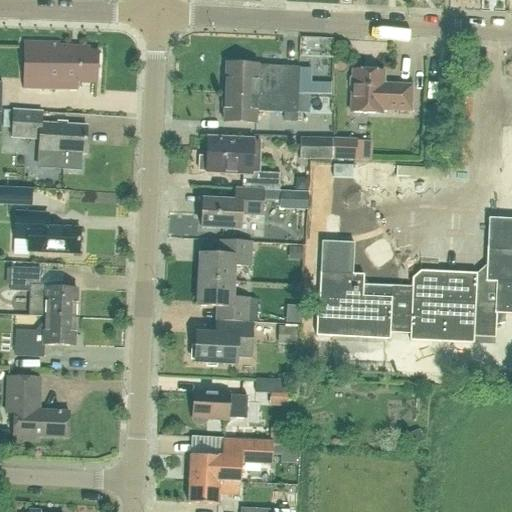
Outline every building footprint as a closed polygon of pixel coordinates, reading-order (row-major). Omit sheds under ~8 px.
[(78,83),(97,84),(98,51),(89,51),(90,47),(60,47),(60,44),(24,43),(23,89),(62,91),(62,87),(78,88),(78,83)] [(473,58),(463,58),(462,68),(473,69),(473,58)] [(284,98),(298,99),(299,68),(226,64),(224,95),(271,98),(272,93),(284,94),(284,98)] [(411,112),(412,86),(394,85),(394,89),(383,88),(384,73),(352,71),(352,77),(350,79),(349,87),(351,89),(350,113),(382,115),(382,111),(411,112)] [(271,98),(224,95),(224,97),(221,101),(221,107),(224,110),(223,123),(256,124),(257,113),(283,114),(283,113),(297,114),(298,99),(284,98),(284,94),(272,93),(271,98)] [(473,168),(474,99),(456,98),(455,168),(473,168)] [(425,162),(442,163),(445,111),(428,110),(425,162)] [(39,152),(85,155),(86,127),(37,124),(37,114),(43,114),(43,113),(14,111),(12,138),(40,140),(39,152)] [(249,174),(250,150),(251,141),(207,139),(206,159),(201,159),(201,170),(206,170),(206,173),(236,175),(236,173),(249,174)] [(299,160),(332,160),(332,158),(347,159),(348,144),(332,143),(332,140),(300,139),(299,160)] [(250,173),(249,191),(279,192),(280,174),(250,173)] [(39,174),(38,191),(58,192),(59,175),(39,174)] [(279,201),(279,192),(249,191),(235,191),(235,203),(202,201),(201,229),(239,231),(240,215),(261,216),(262,200),(279,201)] [(28,252),(79,255),(80,229),(60,228),(60,227),(41,226),(42,213),(16,212),(14,240),(28,240),(28,252)] [(511,221),(489,220),(487,250),(486,268),(475,276),(419,273),(411,280),(410,288),(363,285),(364,276),(352,275),(354,245),(322,243),(319,300),(317,299),(315,336),(389,340),(389,334),(409,335),(409,341),(494,346),(494,340),(495,340),(496,315),(497,315),(496,324),(503,323),(504,314),(511,314),(511,221)] [(200,255),(198,282),(233,283),(234,267),(250,268),(251,244),(220,242),(219,256),(200,255)] [(44,317),(76,319),(77,290),(45,289),(45,291),(40,290),(41,269),(11,268),(10,292),(28,293),(27,318),(44,319),(44,317)] [(233,283),(198,282),(197,307),(221,308),(221,322),(255,324),(256,303),(253,300),(232,299),(233,283)] [(44,317),(44,319),(43,332),(17,331),(16,355),(44,357),(44,356),(39,356),(40,345),(44,345),(44,346),(74,347),(76,319),(44,317)] [(196,335),(195,364),(237,366),(237,357),(251,358),(253,325),(225,324),(224,336),(196,335)] [(7,377),(5,407),(13,407),(12,441),(37,442),(38,437),(67,439),(68,412),(39,411),(40,379),(7,377)] [(269,405),(287,407),(288,381),(255,379),(255,394),(270,395),(269,405)] [(243,396),(194,393),(193,417),(193,418),(193,420),(194,421),(195,422),(196,423),(197,424),(198,424),(200,424),(201,424),(203,424),(204,423),(205,422),(206,421),(206,419),(206,418),(227,419),(242,420),(243,396)] [(190,457),(189,481),(240,483),(240,463),(271,464),(272,444),(223,442),(222,458),(190,457)] [(240,483),(189,481),(188,505),(217,506),(217,495),(252,497),(252,501),(264,502),(265,485),(240,484),(240,483)]
